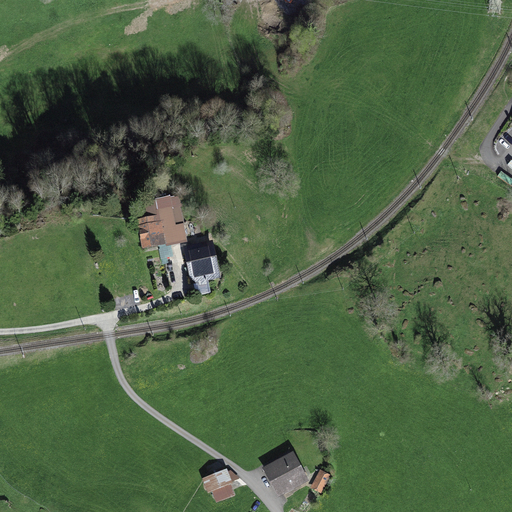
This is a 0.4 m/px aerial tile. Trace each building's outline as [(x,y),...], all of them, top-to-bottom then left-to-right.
[(169,200),(136,207),(144,248),(165,244),(163,232),(183,228),(179,208),(171,209),(169,200)] [(195,250),(187,251),(194,284),(199,283),(200,286),(207,285),(206,281),(216,279),(209,244),(194,247),(195,250)] [(293,457),(267,471),(279,493),(305,479),(293,457)] [(216,476),(205,480),(214,504),(235,496),(224,468),(214,471),(216,476)] [(321,473),(313,487),(321,492),(329,477),(321,473)]
